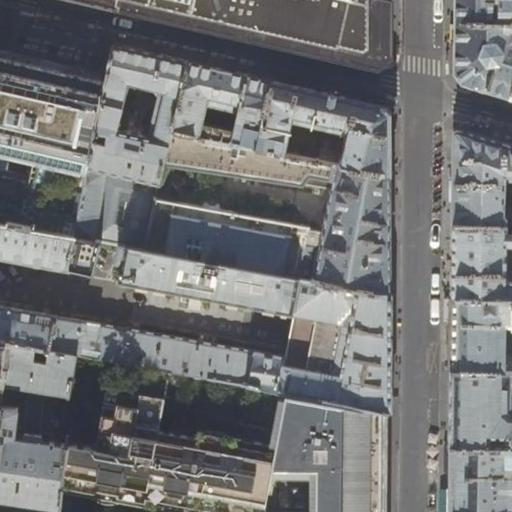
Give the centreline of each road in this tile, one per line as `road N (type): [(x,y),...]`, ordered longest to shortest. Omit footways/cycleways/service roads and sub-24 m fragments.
road 1 (residential): [(0,1),(422,95)]
road 2 (tertiary): [(422,95),(414,511)]
road 3 (unknown): [(417,383),(270,369),(66,324)]
road 4 (unknown): [(37,469),(66,324)]
